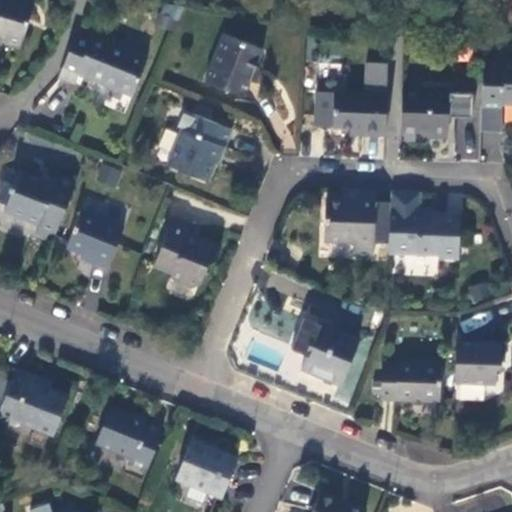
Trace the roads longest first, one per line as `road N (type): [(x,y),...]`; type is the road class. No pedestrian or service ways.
road 1 (residential): [(511,229),(494,179),(284,170),(193,388)]
road 2 (residential): [(290,426),(414,474),(448,477),(511,457)]
road 3 (residential): [(0,311),(193,388)]
